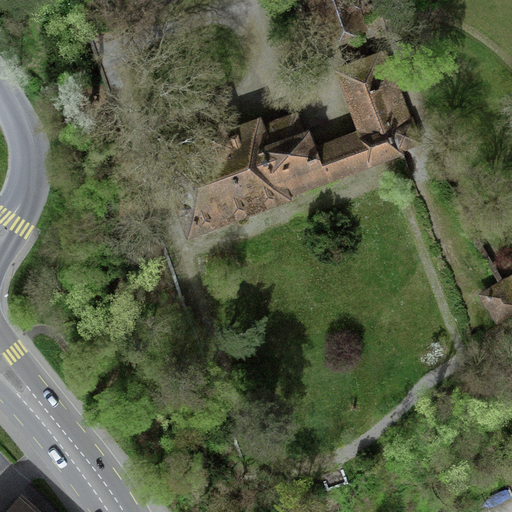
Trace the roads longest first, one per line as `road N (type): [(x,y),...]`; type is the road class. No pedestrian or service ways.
road 1 (primary): [(0,364),(114,511)]
road 2 (unclassified): [(0,231),(24,178),(0,106)]
